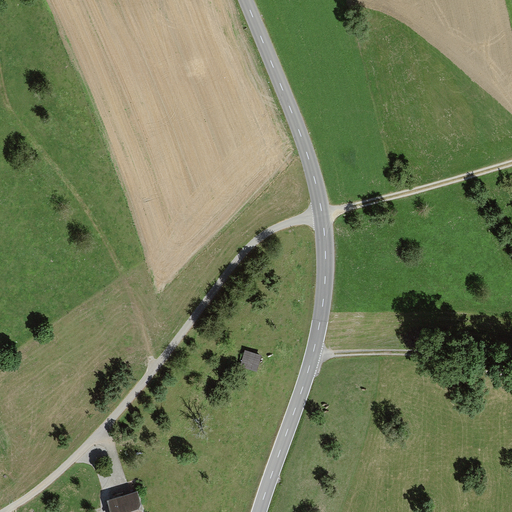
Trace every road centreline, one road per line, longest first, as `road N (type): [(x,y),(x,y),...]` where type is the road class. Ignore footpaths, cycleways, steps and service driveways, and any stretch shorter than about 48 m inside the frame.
road 1 (primary): [(245,0),(305,147),(324,251),(313,346),(258,511)]
road 2 (track): [(3,511),(102,433),(260,235),(288,220),(322,216)]
road 3 (track): [(511,160),(322,216)]
